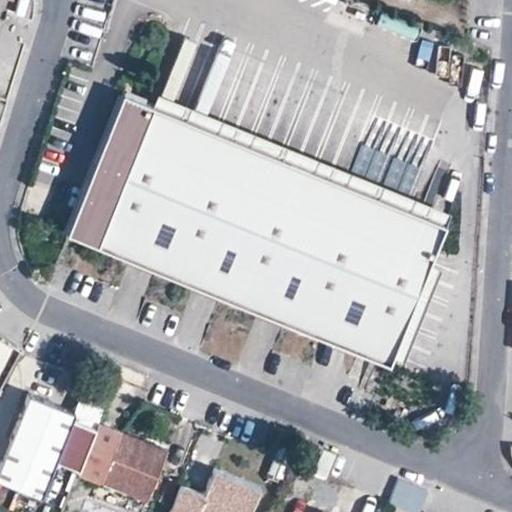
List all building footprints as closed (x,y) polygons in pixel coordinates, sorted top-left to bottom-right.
[(378,11),(374,21),(412,34),(416,24),(378,11)] [(284,156),(155,102),(125,90),(112,121),(166,143),(275,187),(284,156)] [(287,145),(159,91),(155,102),(284,156),(287,145)] [(166,143),(112,121),(95,162),(109,167),(103,181),(100,180),(95,179),(92,180),(90,180),(87,182),(68,228),(124,251),(166,143)] [(275,187),(166,143),(124,251),(232,295),(275,188),(275,187)] [(447,210),(287,145),(284,156),(442,221),(447,210)] [(442,221),(284,156),(275,187),(386,232),(430,250),(442,221)] [(109,167),(95,162),(87,182),(90,180),(92,180),(95,179),(100,180),(103,181),(109,167)] [(386,232),(275,187),(275,188),(232,295),(343,340),(386,232)] [(430,250),(386,232),(343,340),(386,357),(389,351),(426,261),(430,250)] [(439,266),(426,261),(389,351),(402,356),(439,266)] [(73,412),(28,394),(0,461),(0,477),(40,494),(53,461),(77,471),(94,429),(70,419),(73,412)] [(167,452),(119,433),(97,424),(94,429),(77,471),(75,476),(97,484),(146,504),(167,452)] [(180,485),(169,511),(250,511),(261,487),(213,468),(203,494),(180,485)] [(397,475),(387,498),(417,510),(427,487),(397,475)]
